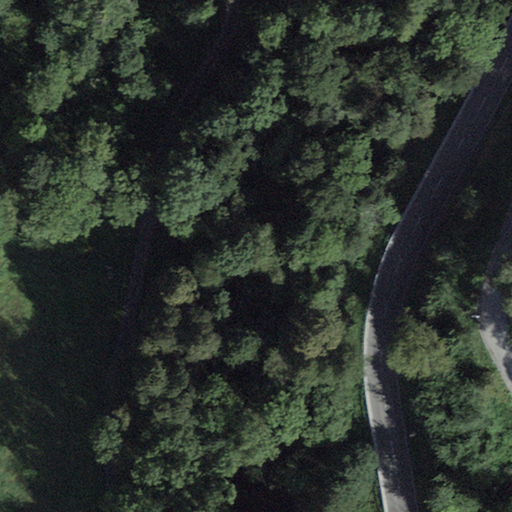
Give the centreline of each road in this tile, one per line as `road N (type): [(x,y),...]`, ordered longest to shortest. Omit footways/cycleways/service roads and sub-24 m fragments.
road 1 (unclassified): [(232,0),(219,46),(162,153),(114,422),(115,511)]
road 2 (secondary): [(511,51),(425,209),(384,307),(379,380),(401,511)]
road 3 (residential): [(511,363),(492,306),(511,231)]
